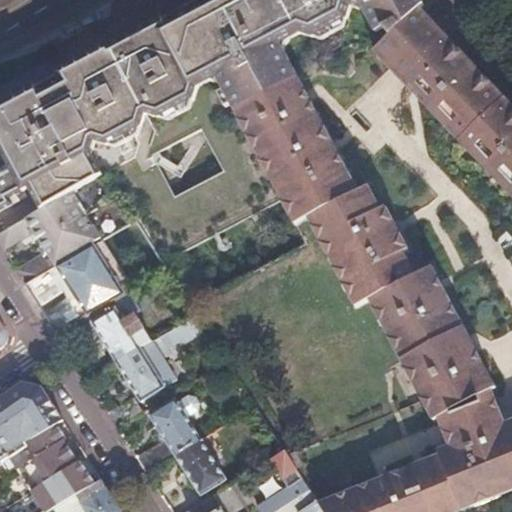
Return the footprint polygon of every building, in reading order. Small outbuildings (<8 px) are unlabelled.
[(0,210),(28,195),(25,189),(29,187),(43,210),(51,205),(72,193),(104,175),(92,156),(93,150),(95,143),(108,145),(141,129),(145,116),(161,118),(195,99),(201,86),(198,82),(216,73),(237,113),(301,81),(298,76),(281,43),(293,36),(298,33),(300,37),(310,39),(346,20),(350,10),(362,12),(374,34),(377,33),(386,28),(395,23),(401,29),(405,24),(418,12),(423,7),(419,0),(192,0),(47,77),(0,102),(0,210)] [(374,53),(511,197),(511,110),(418,12),(405,24),(401,29),(394,35),(386,42),(374,53)] [(394,35),(401,29),(395,23),(386,28),(394,35)] [(434,423),(438,421),(491,393),(496,390),(491,381),(435,272),(416,279),(405,256),(409,254),(387,211),(381,214),(370,190),(359,195),(301,81),(237,113),(296,226),(308,220),(356,309),(369,302),(423,402),(434,423)] [(79,206),(72,193),(51,205),(43,210),(0,234),(0,243),(4,250),(33,232),(47,254),(18,272),(26,284),(82,250),(93,244),(100,241),(94,231),(87,229),(77,211),(79,206)] [(150,280),(169,269),(138,220),(100,241),(123,275),(116,280),(93,244),(82,250),(26,284),(39,305),(56,332),(79,319),(130,291),(150,280)] [(65,345),(66,346),(97,329),(118,363),(152,343),(136,316),(143,312),(131,292),(130,291),(79,319),(56,332),(65,345)] [(191,335),(205,326),(198,316),(185,324),(191,335)] [(164,350),(191,335),(185,324),(159,339),(157,340),(164,350)] [(152,343),(118,363),(145,407),(167,393),(166,391),(183,380),(164,350),(157,340),(152,343)] [(0,511),(50,511),(54,510),(101,481),(78,445),(53,461),(30,424),(55,409),(42,388),(22,383),(0,397),(0,511)] [(318,505),(322,511),(458,511),(511,490),(511,422),(505,425),(491,393),(438,421),(450,447),(438,452),(439,455),(318,505)] [(109,414),(118,429),(144,413),(134,397),(109,414)] [(137,458),(148,474),(176,457),(202,441),(175,399),(150,415),(165,440),(137,458)] [(202,441),(176,457),(202,497),(227,480),(202,441)] [(322,511),(318,505),(285,453),(271,461),(288,488),(258,508),(260,511),(322,511)] [(214,511),(221,508),(223,511),(237,511),(255,502),(241,480),(189,511),(214,511)] [(121,511),(118,507),(101,481),(54,510),(55,511),(121,511)]
